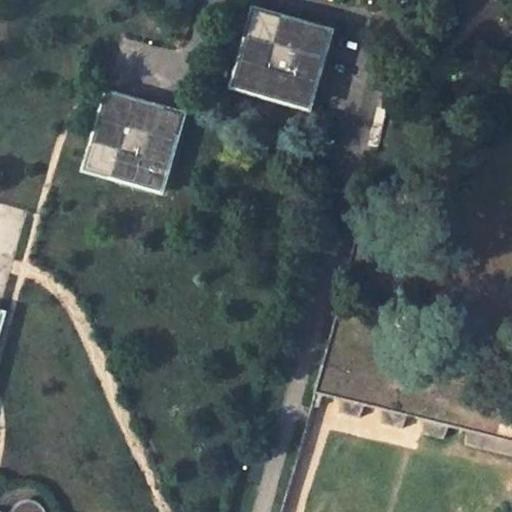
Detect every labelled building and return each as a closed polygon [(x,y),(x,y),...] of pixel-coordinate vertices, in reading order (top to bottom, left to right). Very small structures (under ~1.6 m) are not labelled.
[(312,109),(335,29),(255,6),(235,77),(244,79),(241,88),(312,109)] [(241,88),(244,79),(235,77),(232,86),(241,88)] [(170,168),(187,111),(107,88),(101,109),(84,168),(142,184),(144,177),(164,166),(170,168)] [(144,177),(142,184),(164,190),(170,168),(164,166),(144,177)] [(47,511),(45,508),(43,505),(39,502),(35,500),(29,500),(25,500),(21,501),(17,504),(13,507),(11,511),(0,511),(0,334),(5,318),(0,316),(0,511),(47,511)]
